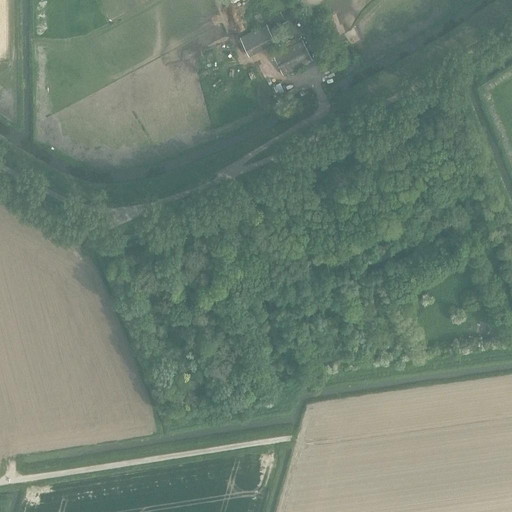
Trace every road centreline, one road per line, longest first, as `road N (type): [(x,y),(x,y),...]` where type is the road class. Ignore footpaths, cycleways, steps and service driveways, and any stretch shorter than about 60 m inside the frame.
road 1 (unclassified): [(0,166),(73,204),(144,207),(347,123),(511,28)]
road 2 (unclassified): [(0,482),(287,439)]
road 3 (track): [(296,146),(386,124),(414,165),(457,189)]
